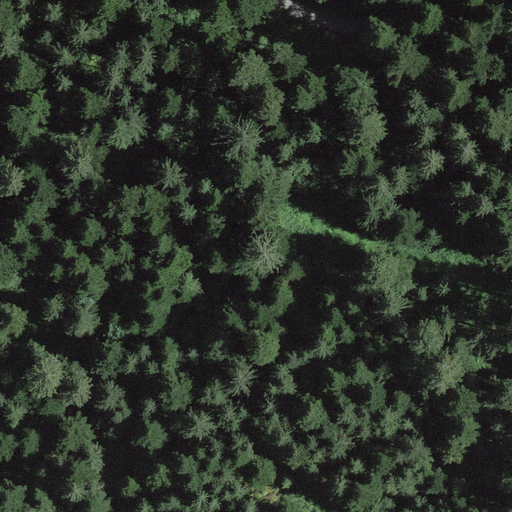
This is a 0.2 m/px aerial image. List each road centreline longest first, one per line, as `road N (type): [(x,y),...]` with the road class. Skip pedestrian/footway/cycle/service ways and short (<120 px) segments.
road 1 (track): [(473,511),(302,393),(0,235)]
road 2 (track): [(410,0),(361,19),(283,0)]
